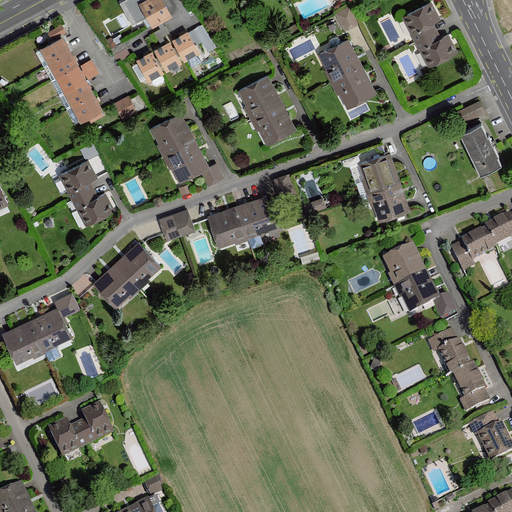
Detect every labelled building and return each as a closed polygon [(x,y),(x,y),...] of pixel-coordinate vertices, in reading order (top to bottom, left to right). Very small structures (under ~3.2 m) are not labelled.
[(163,0),(142,0),(138,2),(151,25),(171,14),(163,0)] [(441,19),(432,2),(402,17),(428,67),(458,51),(449,34),(442,38),(434,23),(441,19)] [(351,3),(336,10),(344,29),(360,22),(351,3)] [(53,39),(40,46),(81,120),(103,107),(88,79),(99,72),(91,58),(80,64),(63,33),(66,31),(62,23),(48,30),(53,39)] [(187,30),(172,38),(184,60),(199,51),(187,30)] [(348,38),(319,53),(346,107),(376,93),(348,38)] [(169,40),(154,49),(166,70),(181,62),(169,40)] [(151,50),(135,59),(148,80),(163,72),(151,50)] [(269,74),(239,89),(266,145),(296,131),(269,74)] [(128,96),(115,103),(121,116),(135,109),(128,96)] [(480,100),(457,111),(462,122),(485,111),(480,100)] [(181,113),(151,128),(179,182),(209,167),(181,113)] [(483,123),(461,133),(480,173),(502,163),(483,123)] [(389,152),(358,163),(378,221),(409,211),(389,152)] [(97,177),(88,159),(59,175),(85,224),(115,209),(106,192),(98,196),(90,181),(97,177)] [(289,174),(274,179),(280,197),(295,192),(289,174)] [(0,207),(8,204),(0,186),(0,207)] [(265,196),(207,216),(219,248),(276,228),(265,196)] [(188,210),(159,220),(167,240),(195,230),(188,210)] [(511,214),(486,226),(452,246),(464,271),(476,266),(473,260),(498,250),(496,246),(511,238),(511,214)] [(140,241),(94,282),(116,307),(162,266),(140,241)] [(440,298),(414,244),(384,258),(410,313),(440,298)] [(59,306),(3,332),(17,363),(73,337),(63,316),(81,308),(74,292),(56,300),(59,306)] [(471,365),(454,329),(428,341),(434,353),(438,351),(449,376),(454,374),(466,398),(460,401),(465,412),(493,399),(475,363),(471,365)] [(68,420),(50,428),(64,458),(115,434),(101,404),(83,412),(87,420),(72,427),(68,420)] [(492,413),(469,424),(475,437),(480,434),(492,461),(511,451),(511,443),(502,422),(498,424),(492,413)] [(145,481),(152,494),(166,486),(159,474),(145,481)] [(36,511),(22,482),(0,492),(0,511),(36,511)] [(491,507),(479,511),(511,511),(511,490),(488,502),(491,507)] [(154,511),(148,499),(120,511),(154,511)]
